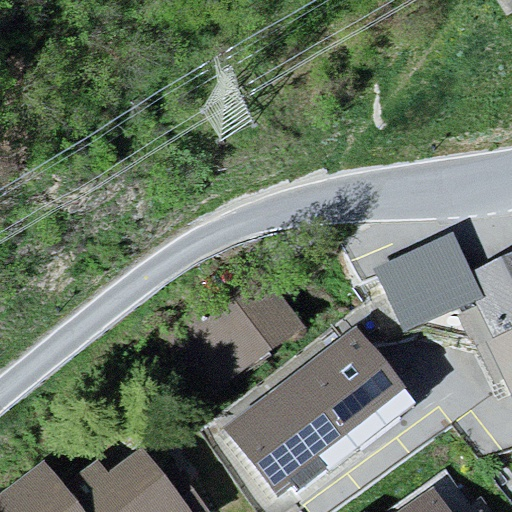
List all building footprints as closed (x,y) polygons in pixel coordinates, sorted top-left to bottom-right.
[(511,0),(497,0),(511,24),(511,0)] [(474,272),(454,230),(372,266),(403,334),(465,307),(486,298),(474,272)] [(465,307),(484,348),(511,335),(511,255),(474,272),(486,298),(465,307)] [(301,339),(255,274),(168,336),(214,401),(301,339)] [(404,396),(356,334),(223,436),(280,511),(331,472),(322,459),(404,396)] [(511,335),(484,348),(511,409),(511,335)] [(187,511),(147,455),(83,506),(47,466),(0,506),(0,511),(187,511)] [(466,511),(437,473),(383,511),(466,511)]
